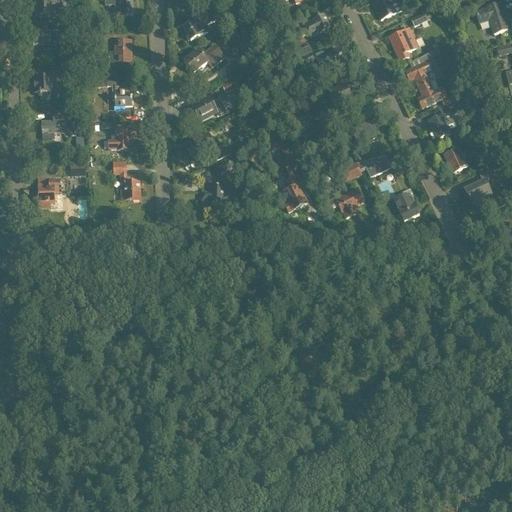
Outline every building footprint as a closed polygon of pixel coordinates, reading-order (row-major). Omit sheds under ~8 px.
[(105,0),(105,6),(115,6),(115,7),(121,7),(121,18),(126,18),(126,19),(128,19),(128,18),(133,18),(132,0),(105,0)] [(250,12),(265,6),(262,0),(259,0),(247,6),(250,12)] [(395,0),(378,0),(373,3),(381,21),(401,12),(395,0)] [(475,13),(479,26),(491,22),(493,26),(491,27),(494,36),(508,32),(503,19),(507,17),(503,4),(475,13)] [(53,5),(36,5),(36,18),(53,18),(53,5)] [(205,28),(218,21),(211,8),(198,14),(201,20),(184,29),(191,43),(208,34),(205,28)] [(411,21),(414,28),(427,22),(424,15),(411,21)] [(286,28),(286,29),(290,37),(297,33),(297,32),(300,31),(299,29),(304,26),(311,39),(324,33),(330,30),(331,30),(324,16),(313,21),(313,22),(308,24),(306,18),(286,28)] [(86,29),(99,28),(98,19),(86,19),(86,29)] [(65,26),(60,26),(53,26),(53,32),(61,31),(61,34),(65,34),(65,26)] [(399,58),(401,62),(410,59),(407,54),(418,49),(410,30),(390,39),(398,58),(399,58)] [(44,47),(44,50),(56,50),(56,34),(50,34),(34,34),(34,48),(44,47)] [(115,43),(116,56),(108,57),(109,65),(131,64),(131,57),(128,57),(128,53),(131,53),(131,43),(115,43)] [(497,50),(499,57),(511,53),(511,51),(511,47),(497,50)] [(184,63),(194,76),(208,64),(212,69),(225,59),(216,48),(206,55),(203,51),(200,53),(199,52),(184,63)] [(314,61),(308,64),(310,68),(313,69),(317,76),(323,73),(344,63),(338,50),(332,53),(331,53),(316,60),(314,61)] [(418,90),(435,82),(443,78),(435,61),(437,60),(440,52),(439,51),(418,61),(421,66),(405,73),(410,83),(415,81),(418,90)] [(312,55),(299,61),(302,66),(308,64),(314,61),(312,55)] [(246,60),(249,66),(255,64),(251,57),(246,60)] [(79,61),(61,62),(61,72),(78,71),(79,71),(79,61)] [(226,70),(230,77),(247,69),(244,62),(226,70)] [(49,80),(35,81),(35,95),(40,94),(40,96),(41,96),(41,101),(51,100),(50,87),(56,87),(55,74),(49,74),(49,80)] [(93,88),(107,87),(112,87),(112,101),(115,101),(115,108),(115,112),(125,112),(125,108),(132,108),(132,94),(118,95),(117,87),(119,87),(119,80),(93,81),(93,88)] [(237,88),(233,80),(221,85),(225,93),(237,88)] [(435,82),(418,90),(422,98),(418,100),(422,110),(439,102),(435,93),(439,91),(435,82)] [(329,95),(320,99),(323,104),(331,100),(335,110),(353,102),(345,85),(329,93),(329,95)] [(476,113),(489,108),(483,96),(471,101),(476,113)] [(455,97),(442,103),(444,109),(457,103),(455,97)] [(210,99),(195,107),(202,122),(215,115),(217,118),(227,114),(225,110),(219,98),(213,102),(212,103),(210,99)] [(75,103),(63,107),(66,115),(78,110),(75,103)] [(457,103),(444,109),(440,111),(443,116),(428,123),(437,142),(451,135),(448,127),(455,124),(452,117),(462,112),(457,103)] [(263,114),(270,111),(267,105),(260,108),(263,114)] [(53,125),(42,125),(42,135),(43,141),(54,141),(54,135),(65,135),(65,125),(65,120),(53,120),(53,125)] [(344,138),(352,133),(359,146),(376,138),(370,125),(361,129),(357,122),(340,130),(344,138)] [(302,134),(305,141),(326,131),(323,125),(302,134)] [(128,139),(136,138),(136,131),(128,131),(117,132),(111,132),(112,142),(109,142),(109,152),(118,151),(118,152),(129,151),(128,139)] [(185,146),(192,160),(211,150),(216,162),(220,160),(232,154),(229,148),(226,149),(222,143),(215,147),(208,134),(185,146)] [(305,142),(293,148),(300,162),(319,153),(317,149),(331,142),(327,135),(306,144),(305,142)] [(468,148),(482,141),(479,135),(465,141),(468,148)] [(284,136),(264,146),(265,148),(268,154),(279,148),(281,152),(290,148),(284,136)] [(444,157),(453,175),(467,168),(459,150),(444,157)] [(242,162),(238,154),(230,158),(234,166),(242,162)] [(356,165),(363,163),(358,154),(352,157),(356,165)] [(363,163),(371,179),(391,170),(385,158),(363,163)] [(212,166),(217,175),(230,169),(225,160),(212,166)] [(126,176),(127,176),(126,163),(113,163),(114,177),(120,176),(121,203),(141,202),(140,183),(134,184),(133,182),(126,182),(126,176)] [(341,172),(347,184),(361,177),(356,165),(341,172)] [(70,166),(70,177),(86,177),(85,166),(70,166)] [(283,192),(289,205),(285,207),(289,214),(308,205),(298,185),(289,167),(282,171),(287,182),(284,183),(283,187),(286,191),(283,192)] [(479,174),(482,180),(495,174),(493,168),(479,174)] [(229,192),(225,192),(225,188),(224,188),(224,180),(219,180),(219,187),(213,187),(212,194),(202,193),(202,202),(212,202),(212,206),(229,206),(229,192)] [(41,190),(38,190),(39,204),(42,204),(42,209),(50,209),(50,211),(63,210),(63,193),(62,193),(62,190),(62,189),(64,189),(64,185),(61,185),(61,184),(61,181),(49,181),(49,184),(41,184),(41,190)] [(481,205),(483,209),(497,203),(495,199),(493,199),(485,182),(465,191),(473,209),(481,205)] [(331,205),(334,210),(339,208),(342,214),(343,214),(346,220),(357,215),(354,209),(364,204),(358,192),(337,202),(331,205)] [(410,197),(395,204),(399,212),(404,224),(407,223),(407,225),(414,222),(413,220),(420,217),(414,205),(413,205),(411,200),(410,199),(410,197)]
